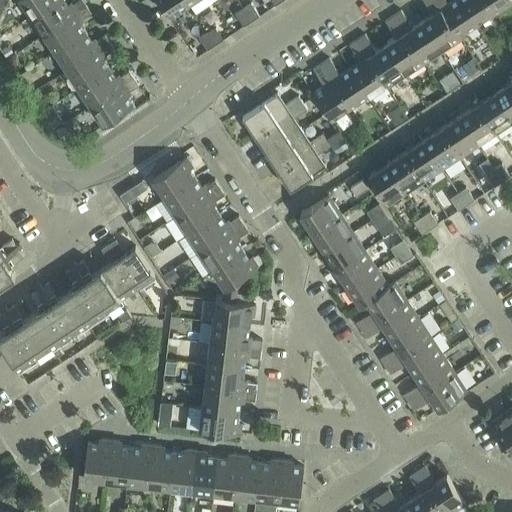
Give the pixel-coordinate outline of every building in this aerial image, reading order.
[(21,0),(32,15),(54,0),(21,0)] [(65,0),(54,0),(32,15),(44,33),(87,5),(83,0),(78,0),(72,4),(68,3),(65,0)] [(189,3),(186,0),(159,0),(170,16),(189,3)] [(438,4),(435,0),(423,0),(430,10),(438,4)] [(461,0),(453,0),(441,8),(459,36),(460,36),(477,24),(461,0)] [(486,0),(461,0),(477,24),(495,12),(486,0)] [(511,0),(486,0),(495,12),(511,0)] [(251,3),(243,8),(252,20),(260,15),(251,3)] [(87,5),(44,33),(56,51),(86,31),(81,23),(81,19),(91,12),(87,5)] [(252,20),(243,8),(235,13),(244,26),(252,20)] [(441,8),(423,20),(443,51),(462,39),(460,36),(459,36),(441,8)] [(402,10),(394,15),(402,28),(410,23),(402,10)] [(397,37),(387,44),(407,75),(425,63),(405,32),(402,28),(394,15),(386,21),(397,37)] [(423,20),(405,32),(425,63),(443,51),(423,20)] [(215,26),(207,32),(216,44),(224,39),(215,26)] [(86,31),(56,51),(67,69),(110,41),(106,34),(96,40),(92,40),(86,31)] [(216,44),(207,32),(199,37),(208,50),(216,44)] [(358,39),(368,56),(387,84),(386,84),(388,87),(407,75),(387,44),(377,50),(366,34),(358,39)] [(361,61),(350,68),(369,95),(386,84),(387,84),(368,56),(358,39),(350,44),(361,61)] [(110,41),(67,69),(79,87),(110,67),(104,59),(105,55),(115,48),(110,41)] [(8,46),(1,51),(6,57),(13,53),(8,46)] [(15,53),(7,59),(13,67),(17,65),(15,53)] [(330,58),(322,63),(330,75),(338,70),(330,58)] [(473,59),(463,66),(469,75),(479,69),(473,59)] [(330,75),(322,63),(314,68),(322,81),(330,75)] [(110,67),(79,87),(91,105),(134,77),(129,70),(119,76),(115,76),(110,67)] [(350,68),(332,79),(351,107),(369,95),(350,68)] [(134,77),(91,105),(103,124),(134,104),(128,95),(129,91),(139,84),(134,77)] [(351,107),(332,79),(313,92),(332,120),(351,107)] [(511,81),(496,92),(511,116),(511,81)] [(243,115),(255,134),(303,102),(299,95),(286,104),(278,92),(243,115)] [(511,116),(496,92),(478,104),(497,133),(511,122),(511,116)] [(303,102),(255,134),(267,152),(302,129),(294,117),(307,108),(303,102)] [(478,104),(460,116),(479,145),(497,133),(478,104)] [(52,105),(43,112),(54,130),(56,129),(64,123),(52,105)] [(400,108),(389,115),(396,125),(406,118),(400,108)] [(460,116),(442,128),(461,157),(479,145),(460,116)] [(442,128),(424,140),(443,168),(461,157),(442,128)] [(302,129),(267,152),(279,170),(327,138),(323,132),(310,140),(302,129)] [(327,138),(279,170),(291,189),(326,166),(318,153),(331,145),(327,138)] [(424,140),(406,152),(425,180),(443,168),(424,140)] [(406,152),(388,163),(407,192),(425,180),(406,152)] [(153,178),(165,197),(196,176),(190,168),(192,164),(187,155),(153,178)] [(407,192),(388,163),(369,176),(388,205),(407,192)] [(502,163),(494,168),(503,181),(511,176),(502,163)] [(503,181),(494,168),(486,174),(495,186),(503,181)] [(196,176),(165,197),(177,215),(220,186),(215,179),(205,185),(202,185),(196,176)] [(351,188),(360,201),(373,193),(364,179),(351,188)] [(220,186),(177,215),(189,233),(220,212),(214,204),(215,200),(225,194),(220,186)] [(466,187),(458,192),(466,205),(474,199),(466,187)] [(130,188),(120,194),(125,202),(135,196),(130,188)] [(466,205),(458,192),(450,197),(458,210),(466,205)] [(301,214),(313,232),(342,213),(329,195),(301,214)] [(367,211),(372,219),(385,211),(379,203),(367,211)] [(430,210),(422,216),(430,228),(438,223),(430,210)] [(385,211),(372,219),(377,227),(390,219),(385,211)] [(220,212),(189,233),(201,251),(244,222),(239,215),(229,222),(225,221),(220,212)] [(342,213),(313,232),(325,250),(354,231),(342,213)] [(430,228),(422,216),(414,221),(422,234),(430,228)] [(244,222),(201,251),(213,269),(243,249),(238,240),(239,236),(249,230),(244,222)] [(354,231),(325,250),(337,268),(365,249),(354,231)] [(17,245),(12,238),(3,245),(7,251),(17,245)] [(116,239),(109,244),(115,253),(122,249),(116,239)] [(390,247),(396,255),(408,247),(403,239),(390,247)] [(115,253),(109,244),(102,249),(108,258),(115,253)] [(136,246),(118,257),(137,287),(155,275),(136,246)] [(408,247),(396,255),(401,263),(414,255),(408,247)] [(10,255),(14,262),(24,256),(19,249),(10,255)] [(243,249),(213,269),(225,288),(224,292),(237,293),(238,279),(259,265),(254,257),(249,257),(243,249)] [(365,249),(337,268),(349,286),(377,267),(365,249)] [(0,259),(0,284),(16,274),(4,256),(0,259)] [(118,257),(101,269),(119,296),(118,296),(119,299),(137,287),(118,257)] [(83,274),(89,270),(83,260),(76,265),(83,274)] [(72,267),(66,272),(72,281),(79,277),(72,267)] [(377,267),(349,286),(361,305),(368,301),(367,300),(389,285),(377,267)] [(101,269),(84,280),(101,307),(102,306),(118,296),(119,296),(101,269)] [(173,269),(163,275),(169,283),(179,277),(173,269)] [(84,280),(67,291),(86,321),(104,309),(102,306),(101,307),(84,280)] [(367,300),(368,301),(379,318),(408,299),(395,280),(389,285),(367,300)] [(49,297),(55,292),(49,283),(42,287),(49,297)] [(38,290),(32,294),(38,304),(45,299),(38,290)] [(67,291),(49,302),(67,329),(66,330),(68,333),(86,321),(67,291)] [(441,291),(434,295),(440,303),(446,299),(441,291)] [(215,298),(213,321),(249,325),(251,315),(255,313),(256,303),(236,301),(237,293),(224,292),(223,299),(215,298)] [(408,299),(379,318),(391,336),(420,317),(408,299)] [(49,302),(32,314),(50,341),(54,338),(66,330),(67,329),(49,302)] [(14,319),(21,315),(15,305),(8,309),(14,319)] [(131,316),(127,309),(119,314),(124,321),(131,316)] [(4,312),(0,314),(0,320),(4,326),(10,322),(4,312)] [(357,321),(362,329),(375,321),(370,313),(357,321)] [(32,314),(15,325),(33,352),(34,351),(46,343),(51,350),(58,345),(54,338),(50,341),(32,314)] [(386,365),(399,357),(403,354),(432,335),(420,317),(391,336),(397,346),(381,357),(386,365)] [(459,317),(450,323),(456,331),(464,326),(459,317)] [(213,321),(210,342),(262,348),(263,340),(251,338),(248,335),(249,325),(213,321)] [(375,321),(362,329),(368,337),(380,329),(375,321)] [(33,352),(15,325),(0,334),(0,340),(17,366),(35,354),(34,351),(33,352)] [(391,373),(408,362),(414,372),(443,353),(432,335),(403,354),(399,357),(386,365),(391,373)] [(169,338),(168,347),(178,348),(179,340),(169,338)] [(210,342),(208,364),(244,368),(246,358),(249,355),(261,357),(262,348),(210,342)] [(56,357),(63,352),(58,345),(51,350),(56,357)] [(443,353),(414,372),(426,390),(455,371),(443,353)] [(166,359),(165,372),(176,373),(177,361),(166,359)] [(208,364),(205,385),(257,391),(258,382),(246,381),(243,378),(244,368),(208,364)] [(455,371),(426,390),(439,409),(468,390),(455,371)] [(205,385),(203,407),(239,411),(241,401),(244,398),(256,400),(257,391),(205,385)] [(405,393),(410,401),(422,393),(417,385),(405,393)] [(422,393),(410,401),(415,409),(428,401),(422,393)] [(239,411),(203,407),(200,429),(241,434),(242,424),(238,421),(239,411)] [(511,451),(511,415),(509,410),(490,422),(510,453),(511,451)] [(159,424),(170,425),(171,416),(160,415),(159,424)] [(84,477),(106,480),(111,439),(102,438),(99,442),(88,441),(84,477)] [(111,439),(106,480),(128,482),(132,446),(122,445),(120,440),(111,439)] [(132,446),(128,482),(149,485),(154,444),(145,443),(142,447),(132,446)] [(154,444),(149,485),(170,487),(175,451),(164,450),(162,445),(154,444)] [(175,451),(170,487),(192,490),(197,450),(188,448),(185,452),(175,451)] [(197,450),(192,490),(213,492),(218,456),(207,455),(205,451),(197,450)] [(218,456),(213,492),(235,495),(239,455),(231,453),(228,457),(218,456)] [(239,455),(235,495),(256,497),(261,461),(250,460),(248,456),(239,455)] [(261,461),(256,497),(278,500),(282,460),(274,459),(271,462),(261,461)] [(282,460),(278,500),(300,503),(304,466),(293,465),(291,461),(282,460)] [(425,465),(417,470),(426,483),(434,477),(425,465)] [(426,483),(417,470),(409,475),(418,488),(426,483)] [(447,474),(428,487),(444,511),(452,511),(466,503),(447,474)] [(4,482),(0,484),(0,498),(10,492),(4,482)] [(444,511),(428,487),(410,499),(418,511),(444,511)] [(389,489),(381,494),(390,506),(398,501),(389,489)] [(390,506),(381,494),(373,499),(382,511),(390,506)] [(418,511),(410,499),(392,510),(393,511),(418,511)]
